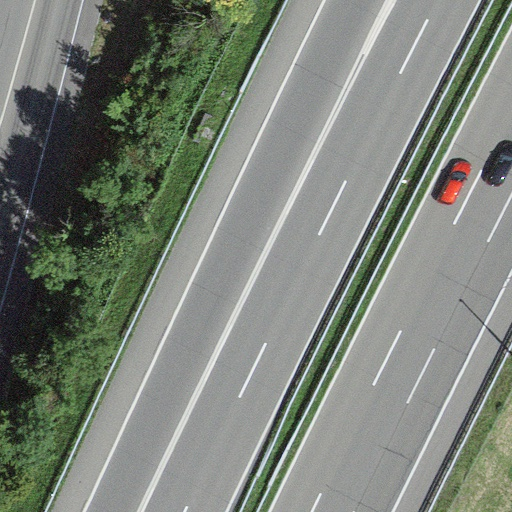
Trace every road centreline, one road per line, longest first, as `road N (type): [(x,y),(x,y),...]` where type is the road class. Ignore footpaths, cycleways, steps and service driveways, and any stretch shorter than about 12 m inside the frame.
road 1 (motorway): [(417,0),(165,511)]
road 2 (motorway): [(336,511),(511,160)]
road 3 (primary): [(32,0),(0,122)]
